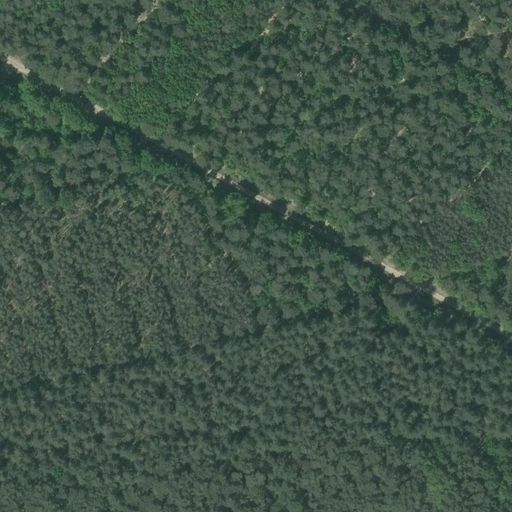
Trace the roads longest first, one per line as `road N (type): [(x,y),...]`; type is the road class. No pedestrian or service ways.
road 1 (track): [(74,100),(511,338)]
road 2 (track): [(401,290),(0,388)]
road 3 (track): [(511,99),(327,0)]
road 4 (track): [(74,100),(158,0)]
